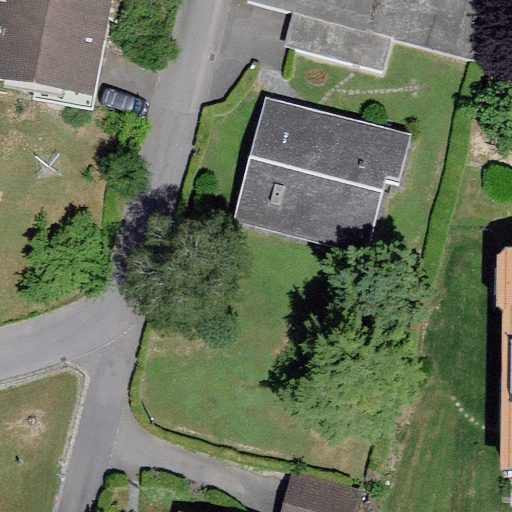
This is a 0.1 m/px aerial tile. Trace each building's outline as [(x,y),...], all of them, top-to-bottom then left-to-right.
[(85,0),(1,0),(0,7),(0,93),(106,113),(126,8),(85,0)] [(259,0),(297,9),(288,46),(385,69),(394,34),(483,55),(496,0),(259,0)] [(418,144),(268,109),(242,235),(380,263),(396,193),(409,189),(418,144)] [(511,249),(503,249),(502,469),(511,469),(511,249)] [(294,480),(286,511),(363,511),(365,494),(294,480)]
